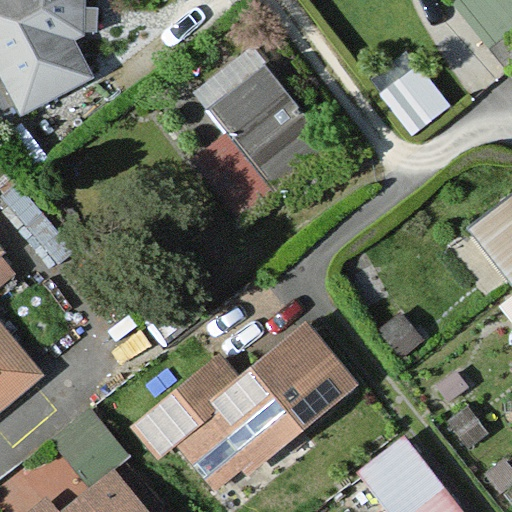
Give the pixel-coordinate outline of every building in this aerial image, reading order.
[(0,0),(0,77),(21,120),(91,84),(73,47),(83,42),(85,0),(0,0)] [(511,73),(511,0),(452,0),(507,77),(511,73)] [(420,73),(385,101),(416,142),(452,116),(420,73)] [(267,74),(212,116),(228,139),(278,201),(332,158),(267,74)] [(228,139),(194,167),(244,228),(278,201),(228,139)] [(511,511),(511,208),(475,237),(511,284),(511,511),(458,511),(405,444),(359,480),(383,511),(511,511)] [(0,411),(38,379),(0,329),(0,289),(12,276),(0,261),(0,411)] [(400,319),(378,338),(401,363),(422,344),(400,319)] [(226,359),(136,432),(159,459),(177,448),(220,498),(357,384),(305,326),(243,379),(226,359)] [(457,375),(437,391),(449,406),(469,390),(457,375)] [(469,411),(450,425),(468,450),(488,437),(469,411)] [(92,417),(54,446),(93,496),(115,478),(131,466),(92,417)] [(511,471),(506,463),(486,478),(501,497),(511,488),(511,471)] [(55,511),(45,502),(34,511),(144,511),(115,478),(93,496),(71,511),(55,511)]
